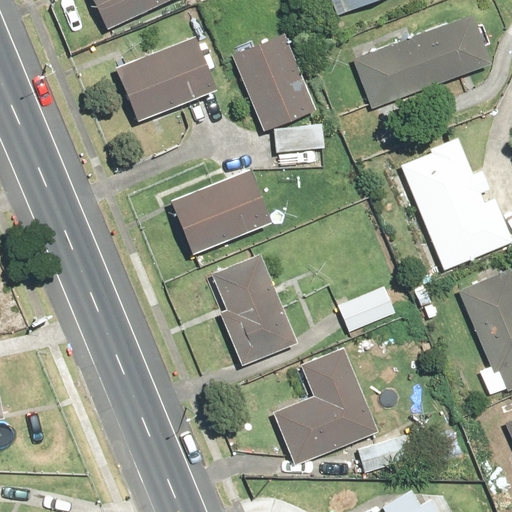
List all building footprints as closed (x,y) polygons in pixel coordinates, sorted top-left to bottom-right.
[(83,0),(99,31),(164,0),(83,0)] [(327,0),(335,17),(374,0),(327,0)] [(391,100),(487,62),(468,12),(371,49),(391,100)] [(283,32),(229,53),(261,132),(314,111),(283,32)] [(190,35),(112,66),(134,122),(212,91),(190,35)] [(344,121),(277,128),(280,153),(347,145),(344,121)] [(458,138),(401,161),(445,269),(511,241),(511,240),(494,196),(483,200),(480,192),(487,189),(478,167),(471,170),(458,138)] [(168,203),(189,254),(266,222),(246,172),(168,203)] [(292,341),(256,253),(208,272),(222,308),(215,312),(236,364),(292,341)] [(511,265),(461,289),(509,394),(511,392),(511,265)] [(386,287),(339,307),(350,333),(398,313),(386,287)] [(373,429),(339,346),(296,363),(309,395),(271,411),(292,462),(373,429)] [(410,431),(357,450),(366,475),(419,456),(410,431)] [(381,511),(436,511),(430,499),(417,506),(409,491),(379,508),(381,511)]
